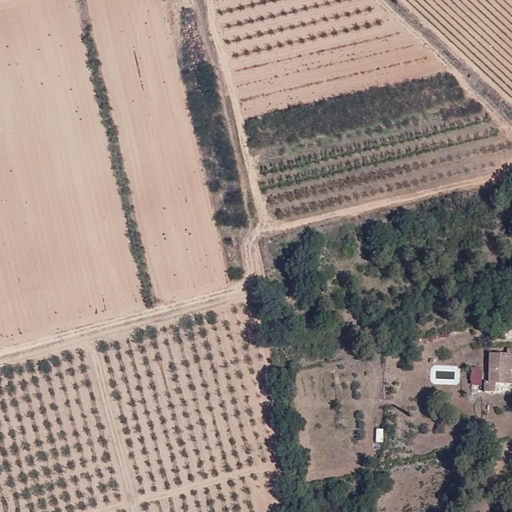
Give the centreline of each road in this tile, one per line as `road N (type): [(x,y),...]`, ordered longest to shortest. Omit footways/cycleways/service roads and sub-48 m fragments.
road 1 (track): [(511,166),(396,200),(263,225),(248,240),(251,270),(243,285),(0,352)]
road 2 (track): [(254,232),(261,281),(248,295),(82,339),(95,352),(134,511)]
road 3 (track): [(281,511),(290,480),(261,281)]
road 4 (track): [(263,225),(208,0)]
road 5 (track): [(94,511),(286,460)]
road 6 (track): [(379,0),(511,127)]
